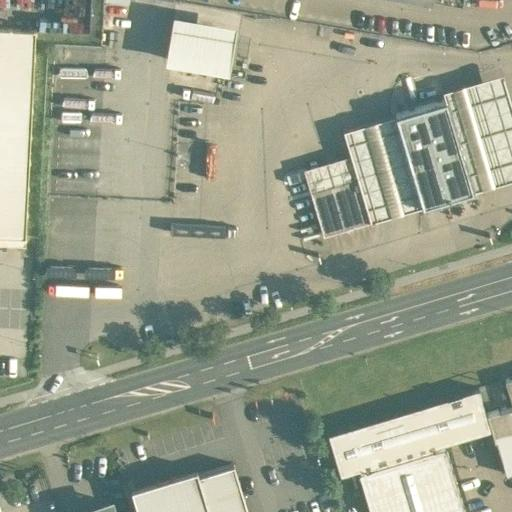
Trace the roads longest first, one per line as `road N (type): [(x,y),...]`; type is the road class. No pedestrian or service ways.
road 1 (primary): [(0,437),(511,283)]
road 2 (unknown): [(511,19),(365,0)]
